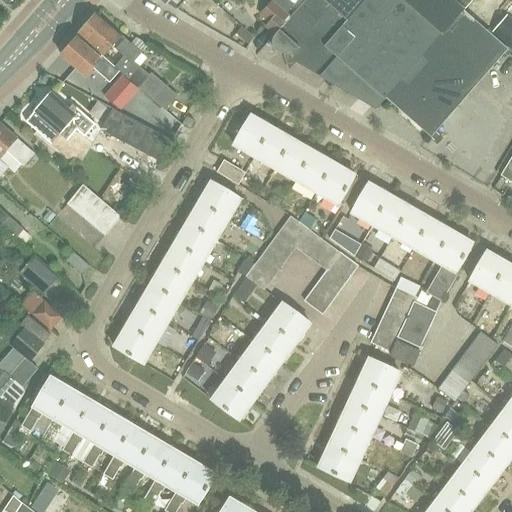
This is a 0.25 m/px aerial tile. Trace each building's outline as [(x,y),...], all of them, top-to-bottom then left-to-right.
[(161,0),(165,3),(178,10),(185,2),(202,17),(214,3),(210,0),(161,0)] [(305,0),(274,36),(272,41),(272,47),(276,52),(281,55),(287,54),(292,51),(295,63),(320,78),(337,58),(384,100),(386,99),(431,138),(508,49),(464,10),(463,9),(452,0),(365,0),(347,21),(343,17),(343,16),(324,0),(305,0)] [(287,13),(294,5),(289,0),(276,0),(275,2),(287,13)] [(324,0),(343,16),(343,17),(347,21),(365,0),(324,0)] [(452,0),(463,9),(464,10),(472,0),(452,0)] [(275,2),(273,1),(261,14),(270,22),(266,27),(274,34),(290,16),(287,13),(275,2)] [(134,62),(142,53),(121,36),(96,14),(79,34),(103,55),(111,45),(124,56),(114,67),(120,72),(120,71),(130,80),(140,68),(134,62)] [(100,59),(91,51),(76,37),(61,54),(87,76),(94,68),(110,82),(120,72),(114,67),(102,56),(100,59)] [(149,76),(140,68),(130,80),(139,88),(149,76)] [(139,88),(164,110),(177,96),(151,74),(149,76),(139,88)] [(125,76),(106,97),(121,110),(140,89),(125,76)] [(79,110),(75,114),(51,93),(34,112),(26,122),(51,144),(60,134),(69,123),(85,137),(95,124),(79,110)] [(160,162),(170,145),(173,141),(113,109),(101,131),(160,162)] [(261,145),(270,127),(251,116),(233,145),(254,157),(261,145)] [(35,154),(10,132),(0,123),(0,158),(6,151),(24,167),(35,154)] [(275,169),(292,140),(270,127),(261,145),(254,157),(262,162),(275,169)] [(296,182),(312,151),(292,140),(275,169),(296,182)] [(317,194),(333,163),(312,151),(296,182),(317,194)] [(511,183),(511,181),(511,156),(501,176),(511,183)] [(238,185),(245,174),(224,161),(217,173),(238,185)] [(333,163),(317,194),(337,206),(355,176),(333,163)] [(240,199),(228,192),(211,182),(199,202),(228,220),(240,199)] [(372,225),(389,196),(368,184),(351,213),(372,225)] [(67,204),(105,237),(121,217),(83,185),(67,204)] [(393,237),(410,208),(389,196),(372,225),(393,237)] [(216,240),(228,220),(199,202),(187,223),(216,240)] [(246,214),(257,220),(260,215),(257,209),(251,206),(246,214)] [(0,226),(17,241),(25,232),(15,223),(2,211),(2,210),(0,208),(0,226)] [(414,249),(431,220),(410,208),(393,237),(414,249)] [(303,216),(299,223),(309,230),(315,220),(304,214),(303,216)] [(291,217),(284,226),(302,239),(309,230),(299,223),(291,217)] [(435,261),(452,232),(431,220),(414,249),(435,261)] [(204,261),(216,240),(187,223),(175,244),(204,261)] [(295,249),(302,239),(284,226),(277,236),(295,249)] [(309,230),(302,239),(295,249),(306,256),(319,238),(309,230)] [(455,274),(463,261),(473,244),(452,232),(435,261),(441,264),(426,291),(433,295),(441,300),(456,274),(455,274)] [(277,236),(269,246),(288,259),(295,249),(277,236)] [(319,238),(306,256),(316,264),(329,245),(319,238)] [(192,282),(204,261),(175,244),(163,264),(192,282)] [(354,257),(366,263),(373,251),(362,244),(354,257)] [(329,245),(316,264),(326,272),(333,263),(340,253),(329,245)] [(269,246),(262,257),(280,270),(288,259),(269,246)] [(491,294),(508,264),(486,252),(469,281),(491,294)] [(340,253),(333,263),(350,276),(357,266),(340,253)] [(90,267),(74,254),(67,262),(83,275),(90,267)] [(58,276),(36,256),(20,274),(43,294),(58,276)] [(262,257),(254,267),(273,281),(280,270),(262,257)] [(246,259),(239,270),(246,276),(254,265),(246,259)] [(392,279),(396,281),(399,275),(401,272),(382,261),(377,270),(392,279)] [(333,263),(326,272),(326,273),(343,286),(350,276),(333,263)] [(180,302),(192,282),(163,264),(150,285),(180,302)] [(511,305),(511,266),(508,264),(491,294),(511,305)] [(254,267),(246,278),(265,291),(273,281),(254,267)] [(326,273),(319,282),(336,295),(343,286),(326,273)] [(396,290),(416,299),(422,287),(402,277),(396,290)] [(319,282),(312,292),(329,305),(336,295),(319,282)] [(168,323),(180,302),(150,285),(138,306),(168,323)] [(242,302),(248,295),(240,288),(233,296),(242,302)] [(227,293),(222,290),(220,289),(216,296),(223,300),(227,293)] [(396,290),(391,301),(411,310),(414,303),(416,299),(396,290)] [(312,292),(304,302),(322,315),(329,305),(312,292)] [(430,303),(427,310),(435,314),(441,300),(433,295),(430,303)] [(50,330),(60,319),(37,299),(27,310),(50,330)] [(204,318),(209,321),(210,321),(218,308),(207,301),(199,314),(202,316),(204,318)] [(391,301),(386,311),(406,320),(411,310),(391,301)] [(269,323),(296,343),(310,323),(283,303),(269,323)] [(401,331),(397,338),(419,348),(435,314),(427,310),(414,303),(411,310),(406,320),(401,331)] [(155,344),(168,323),(138,306),(126,326),(155,344)] [(386,311),(381,322),(401,331),(406,320),(386,311)] [(0,336),(25,358),(29,362),(43,345),(42,344),(50,334),(28,316),(19,326),(24,330),(15,341),(0,328),(0,336)] [(381,322),(376,333),(396,342),(397,338),(401,331),(381,322)] [(281,362),(296,343),(269,323),(254,342),(281,362)] [(511,348),(511,325),(502,342),(511,348)] [(143,364),(155,344),(126,326),(114,347),(143,364)] [(191,336),(198,340),(202,333),(195,329),(191,336)] [(480,332),(473,342),(491,355),(498,346),(480,332)] [(376,333),(371,344),(392,353),(397,342),(396,342),(376,333)] [(267,382),(281,362),(254,342),(240,361),(267,382)] [(397,342),(392,353),(390,357),(412,367),(419,353),(397,342)] [(491,355),(473,342),(466,351),(484,365),(491,355)] [(196,358),(208,366),(216,353),(204,345),(196,358)] [(495,360),(503,366),(511,355),(504,349),(495,360)] [(484,365),(466,351),(459,361),(477,375),(484,365)] [(9,376),(23,388),(38,369),(29,362),(25,358),(9,376)] [(358,381),(390,395),(400,374),(368,359),(358,381)] [(253,401),(267,382),(240,361),(226,381),(253,401)] [(459,361),(452,371),(470,384),(477,375),(459,361)] [(204,371),(193,364),(190,367),(186,374),(198,381),(204,371)] [(470,384),(452,371),(444,380),(462,394),(470,384)] [(23,395),(23,389),(5,373),(0,378),(0,400),(13,412),(23,395)] [(54,419),(71,390),(50,378),(22,426),(31,432),(38,419),(40,419),(50,425),(54,419)] [(462,394),(444,380),(437,390),(455,403),(462,394)] [(239,421),(253,401),(226,381),(211,400),(239,421)] [(380,417),(390,395),(358,381),(348,403),(380,417)] [(74,431),(92,402),(71,390),(54,419),(50,425),(42,438),(51,444),(59,431),(60,431),(64,425),(74,431)] [(470,396),(464,392),(458,401),(464,405),(470,396)] [(442,414),(448,402),(440,398),(437,397),(432,409),(437,411),(442,414)] [(0,433),(13,412),(0,400),(0,433)] [(95,443),(112,414),(92,402),(74,431),(63,450),(72,456),(79,443),(81,443),(84,437),(95,443)] [(457,402),(445,417),(452,423),(464,408),(457,402)] [(370,439),(380,417),(348,403),(338,424),(370,439)] [(511,443),(511,413),(506,409),(492,428),(511,443)] [(115,455),(133,426),(112,414),(95,443),(83,462),(92,468),(100,455),(101,456),(105,449),(115,455)] [(428,424),(429,421),(417,415),(410,429),(423,435),(428,424)] [(360,460),(370,439),(338,424),(328,446),(360,460)] [(136,467),(154,438),(133,426),(115,455),(104,474),(113,480),(120,467),(121,468),(125,461),(136,467)] [(20,432),(11,427),(2,444),(11,449),(20,432)] [(504,467),(511,457),(511,443),(492,428),(477,447),(504,467)] [(156,479),(174,451),(154,438),(136,467),(124,487),(133,492),(141,479),(142,480),(146,473),(156,479)] [(401,452),(413,457),(418,446),(406,441),(401,451),(401,452)] [(350,482),(360,460),(328,446),(318,468),(350,482)] [(490,486),(504,467),(477,447),(463,466),(490,486)] [(177,491),(195,463),(174,451),(156,479),(145,499),(154,504),(161,491),(162,492),(166,485),(177,491)] [(63,484),(71,471),(56,462),(51,469),(48,475),(63,484)] [(198,504),(205,492),(215,475),(195,463),(177,491),(165,511),(167,511),(176,511),(182,503),(183,504),(187,497),(198,504)] [(475,505),(490,486),(463,466),(448,485),(475,505)] [(415,485),(422,475),(413,469),(406,478),(415,485)] [(414,486),(405,479),(396,492),(404,499),(414,486)] [(107,489),(98,484),(91,496),(100,501),(107,489)] [(444,511),(470,511),(475,505),(448,485),(434,504),(444,511)] [(120,511),(128,500),(119,495),(112,507),(119,511),(120,511)] [(40,496),(32,508),(37,511),(46,511),(51,504),(40,496)] [(249,511),(250,511),(229,499),(221,511),(249,511)]
